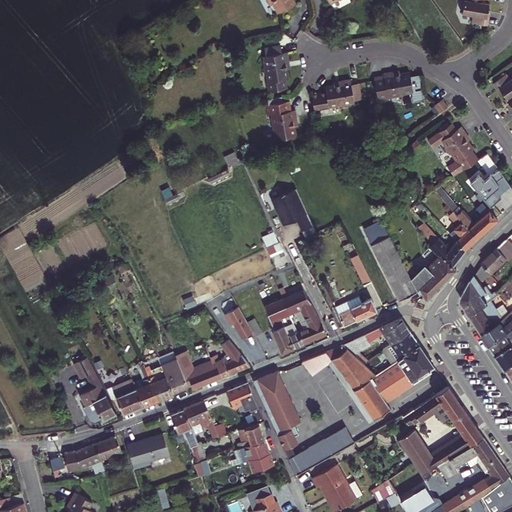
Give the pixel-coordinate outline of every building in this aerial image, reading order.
[(293,0),(267,0),(270,5),(273,4),(278,13),(295,3),(293,0)] [(488,11),(489,3),(480,2),(467,0),(464,0),(462,13),(473,15),(472,22),(485,24),(488,25),(489,14),(487,14),(488,11)] [(281,52),(280,44),(264,47),(266,55),(264,55),(264,59),(263,59),(265,71),(266,71),(268,80),(266,81),(268,91),(287,87),(285,78),(288,78),(286,68),(285,61),(289,60),(287,51),(281,52)] [(384,76),(374,78),(378,102),(388,100),(388,97),(391,96),(391,98),(403,96),(403,94),(413,93),(414,100),(424,98),(420,75),(419,75),(418,75),(410,76),(410,72),(399,74),(392,75),(392,71),(383,73),(384,76)] [(502,92),(507,98),(511,94),(511,77),(510,79),(506,73),(493,82),(499,91),(501,90),(502,92)] [(326,92),(311,94),(314,112),(319,111),(319,109),(328,108),(328,106),(338,105),(338,106),(350,104),(350,102),(354,102),(354,100),(361,98),(359,83),(351,84),(350,78),(341,80),(341,83),(334,85),(325,86),(326,92)] [(282,101),(281,96),(267,98),(268,104),(265,104),(267,115),(271,114),(272,117),(270,117),(272,129),(273,129),(275,139),(295,136),(293,126),(292,118),(296,118),(295,109),(291,110),(289,100),(282,101)] [(434,104),(440,112),(447,106),(442,99),(437,102),(434,104)] [(456,129),(452,122),(448,125),(441,130),(428,139),(433,147),(440,142),(442,145),(443,144),(450,153),(451,152),(457,160),(448,167),(454,175),(476,160),(470,151),(473,149),(463,135),(466,132),(461,126),(456,129)] [(438,127),(441,130),(448,125),(446,122),(438,127)] [(129,154),(134,161),(143,156),(138,148),(129,154)] [(225,154),(229,164),(240,159),(236,150),(225,154)] [(488,153),(477,160),(486,173),(496,165),(488,153)] [(291,173),(299,169),(292,154),(284,158),(291,173)] [(280,155),(270,158),(272,165),(282,161),(280,155)] [(230,165),(232,170),(243,166),(241,161),(230,165)] [(486,177),(477,170),(465,181),(497,219),(511,204),(511,190),(497,170),(486,177)] [(302,230),(313,225),(306,210),(296,187),(271,199),(283,225),(296,218),(302,230)] [(442,189),(437,192),(453,211),(476,238),(497,219),(497,218),(483,202),(476,208),(483,215),(475,222),(462,210),(461,211),(442,189)] [(465,249),(476,238),(453,211),(449,215),(457,225),(449,233),(456,240),(465,249)] [(371,244),(389,235),(384,226),(382,227),(379,221),(366,227),(371,237),(368,238),(371,244)] [(420,227),(433,242),(438,237),(425,222),(420,227)] [(414,292),(417,291),(404,265),(389,235),(371,244),(399,299),(414,292)] [(440,254),(452,265),(465,249),(456,240),(451,247),(447,243),(446,245),(438,237),(433,242),(429,246),(436,253),(439,253),(440,254)] [(511,244),(507,239),(489,256),(483,264),(493,273),(508,258),(509,260),(511,257),(511,244)] [(270,254),(282,248),(279,241),(266,247),(270,254)] [(350,257),(364,284),(371,281),(357,254),(350,257)] [(423,292),(426,299),(456,269),(452,265),(440,254),(418,276),(415,271),(409,274),(417,291),(419,294),(423,292)] [(127,262),(118,267),(120,272),(129,267),(127,262)] [(405,267),(409,274),(415,271),(410,262),(404,265),(405,267)] [(481,281),(493,273),(483,264),(472,280),(462,298),(462,302),(471,316),(489,305),(487,303),(491,300),(499,294),(497,291),(496,291),(492,293),(487,285),(484,287),(481,281)] [(303,343),(326,333),(321,321),(303,289),(283,298),(289,312),(294,310),(299,307),(310,326),(304,328),(297,331),(303,343)] [(335,306),(344,325),(377,310),(371,298),(362,302),(359,295),(335,306)] [(282,352),(303,343),(297,331),(287,335),(284,327),(279,316),(289,312),(283,298),(264,306),(274,329),(272,330),(282,352)] [(489,305),(471,316),(484,335),(502,322),(501,322),(510,314),(503,304),(497,309),(491,300),(487,303),(489,305)] [(247,322),(238,306),(225,313),(231,324),(233,323),(242,338),(253,332),(247,322)] [(294,310),(304,328),(310,326),(299,307),(294,310)] [(511,311),(510,314),(501,322),(502,322),(484,335),(491,346),(509,333),(511,330),(511,311)] [(400,317),(365,334),(368,342),(384,332),(392,343),(410,331),(400,317)] [(254,318),(247,322),(253,332),(255,336),(262,332),(254,318)] [(287,335),(297,331),(294,322),(284,327),(287,335)] [(491,346),(498,355),(511,345),(511,341),(511,340),(511,338),(511,330),(509,333),(491,346)] [(392,343),(383,349),(392,363),(398,359),(403,355),(419,344),(410,331),(392,343)] [(365,334),(345,343),(354,351),(369,344),(368,342),(365,334)] [(217,365),(222,377),(250,365),(228,339),(221,343),(227,350),(231,358),(227,360),(225,356),(219,358),(212,342),(205,345),(211,360),(214,367),(217,365)] [(364,363),(342,344),(326,351),(303,360),(302,361),(302,362),(312,375),(329,362),(332,360),(354,389),(373,418),(374,419),(390,408),(374,384),(376,383),(372,377),(376,374),(375,374),(364,363)] [(434,365),(419,344),(403,355),(417,376),(420,375),(434,365)] [(511,345),(498,355),(508,370),(511,366),(511,345)] [(158,357),(161,364),(176,358),(176,356),(173,350),(158,357)] [(87,356),(73,363),(81,377),(86,375),(93,386),(80,393),(86,405),(93,401),(102,419),(116,411),(87,356)] [(176,358),(161,364),(162,365),(173,393),(188,387),(182,372),(176,358)] [(211,360),(182,372),(188,387),(192,385),(193,388),(222,377),(217,365),(214,367),(211,360)] [(370,421),(373,418),(354,389),(332,360),(329,362),(349,390),(370,421)] [(133,381),(143,405),(158,399),(145,366),(143,363),(137,365),(142,377),(133,381)] [(145,366),(158,399),(173,393),(162,365),(150,370),(148,365),(145,366)] [(289,458),(296,475),(354,441),(346,426),(295,455),(291,447),(294,446),(290,438),(295,436),(299,434),(294,424),(300,420),(277,370),(253,380),(289,458)] [(112,386),(123,413),(143,405),(133,381),(132,378),(112,386)] [(227,390),(233,406),(239,404),(241,410),(244,409),(250,407),(256,420),(263,417),(254,398),(247,381),(227,390)] [(483,436),(447,385),(423,402),(403,416),(402,417),(408,425),(413,422),(413,423),(418,420),(419,421),(433,412),(443,423),(452,417),(462,431),(463,433),(430,454),(429,452),(413,429),(399,438),(414,462),(422,474),(437,465),(471,444),(483,436)] [(423,402),(415,391),(395,405),(399,410),(402,415),(403,416),(423,402)] [(214,395),(203,399),(206,404),(216,400),(214,395)] [(203,399),(184,407),(195,434),(204,430),(202,427),(208,424),(213,437),(219,436),(214,426),(206,404),(203,399)] [(184,407),(170,413),(178,431),(184,429),(196,459),(200,458),(197,450),(195,443),(198,442),(195,434),(184,407)] [(214,426),(219,436),(232,431),(229,421),(214,426)] [(239,448),(264,440),(259,423),(238,429),(242,441),(238,443),(239,448)] [(429,452),(430,454),(463,433),(462,431),(429,452)] [(163,433),(127,444),(134,469),(150,464),(150,461),(169,455),(163,433)] [(116,435),(95,443),(101,459),(122,451),(116,435)] [(290,438),(294,446),(298,444),(295,436),(290,438)] [(499,470),(504,467),(483,436),(471,444),(437,465),(446,478),(458,471),(456,469),(459,468),(457,464),(466,459),(470,466),(478,461),(482,458),(491,471),(499,470)] [(270,452),(264,440),(239,448),(235,449),(238,457),(231,459),(233,465),(257,457),(270,452)] [(201,441),(198,442),(195,443),(197,450),(200,458),(200,461),(207,459),(201,441)] [(101,459),(95,443),(75,450),(74,449),(64,451),(68,469),(78,467),(97,460),(102,472),(106,471),(103,465),(101,459)] [(257,457),(260,465),(272,460),(270,452),(257,457)] [(63,467),(61,456),(50,458),(53,470),(63,467)] [(478,461),(485,472),(491,471),(482,458),(478,461)] [(200,461),(204,474),(211,472),(207,459),(200,461)] [(115,461),(103,465),(106,471),(117,467),(115,461)] [(336,463),(312,477),(317,487),(320,485),(335,511),(356,498),(362,494),(354,480),(348,483),(336,463)] [(499,470),(491,471),(498,481),(499,483),(509,475),(504,467),(499,470)] [(499,483),(481,496),(490,511),(496,511),(511,504),(511,478),(509,475),(499,483)] [(371,489),(378,501),(386,496),(394,492),(396,491),(388,479),(379,485),(371,489)] [(455,511),(481,496),(499,483),(498,481),(478,483),(465,491),(430,511),(455,511)] [(161,504),(163,509),(169,507),(163,487),(157,489),(161,504)] [(68,509),(66,511),(92,511),(94,511),(88,508),(92,501),(75,491),(67,504),(70,506),(68,509)] [(394,492),(386,496),(391,505),(399,501),(394,492)] [(274,501),(271,493),(256,497),(260,507),(253,510),(254,511),(281,511),(277,500),(274,501)] [(0,511),(23,511),(26,510),(24,502),(12,505),(9,496),(0,498),(0,511)] [(479,499),(470,504),(474,511),(481,511),(485,510),(479,499)]
